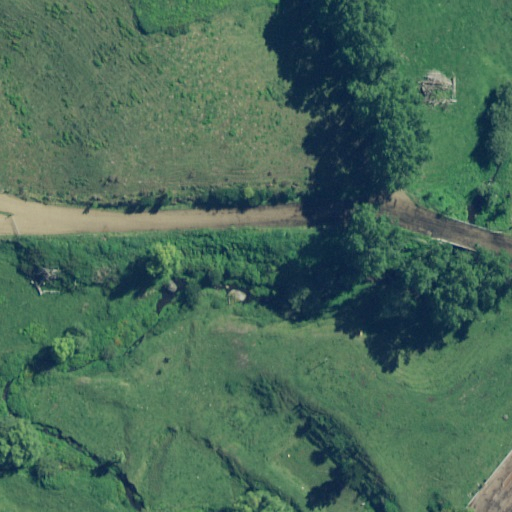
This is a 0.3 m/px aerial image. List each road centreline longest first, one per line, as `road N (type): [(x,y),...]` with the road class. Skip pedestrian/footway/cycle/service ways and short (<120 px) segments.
road 1 (track): [(457,173),(431,186),(94,246),(0,241)]
road 2 (track): [(353,0),(457,173)]
